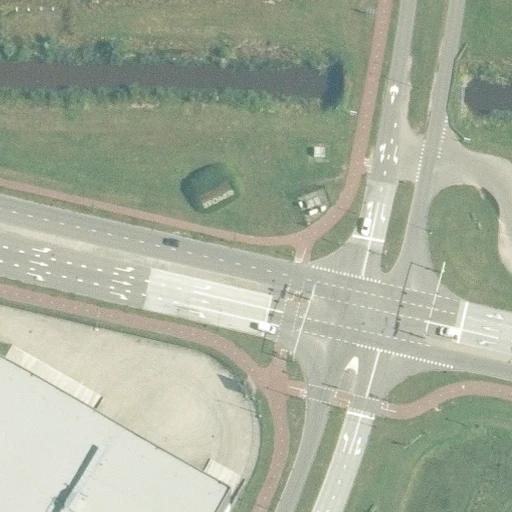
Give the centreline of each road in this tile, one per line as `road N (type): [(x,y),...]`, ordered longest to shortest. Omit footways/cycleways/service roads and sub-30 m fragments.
road 1 (tertiary): [(353,290),(0,207)]
road 2 (tertiary): [(0,252),(340,333)]
road 3 (tertiary): [(340,333),(284,511)]
road 4 (tertiary): [(327,511),(385,343)]
road 5 (unclassified): [(428,158),(455,0)]
road 6 (unclassified): [(406,0),(388,150)]
road 7 (unclassified): [(397,300),(428,158)]
road 8 (unclassified): [(388,150),(353,290)]
road 9 (tertiary): [(385,343),(511,373)]
